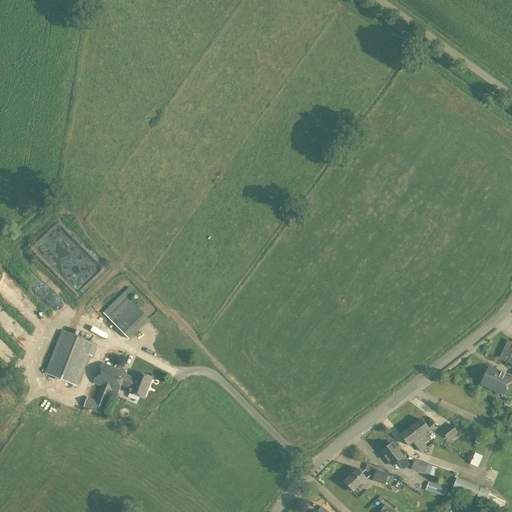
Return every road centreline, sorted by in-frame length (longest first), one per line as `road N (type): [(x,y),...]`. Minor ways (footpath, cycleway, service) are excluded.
road 1 (tertiary): [(275,511),(314,461),(511,299)]
road 2 (unclassified): [(511,94),(380,0)]
